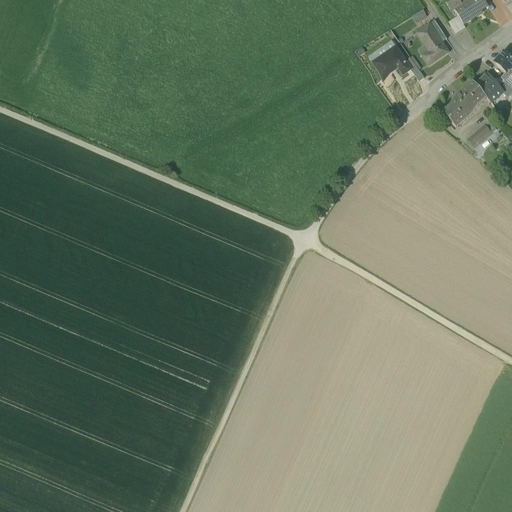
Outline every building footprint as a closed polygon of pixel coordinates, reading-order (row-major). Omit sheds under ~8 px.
[(457,0),(448,0),(445,2),(451,12),(454,10),(453,9),(460,5),(457,0)] [(468,0),(460,5),(453,9),(454,10),(458,17),(463,26),(477,17),(475,14),(487,7),(483,0),(468,0)] [(412,19),(415,24),(429,16),(426,11),(412,19)] [(463,26),(458,17),(448,24),(455,35),(460,32),(465,29),(463,26)] [(434,22),(429,25),(439,40),(444,37),(434,22)] [(439,40),(429,25),(415,35),(427,53),(421,57),(428,67),(448,54),(439,40)] [(404,62),(391,43),(368,58),(382,79),(397,69),(402,76),(410,71),(410,70),(404,62)] [(360,53),(364,58),(370,53),(367,48),(360,53)] [(511,60),(504,54),(495,64),(506,74),(507,75),(510,71),(511,72),(511,60)] [(424,79),(409,59),(404,62),(410,70),(410,71),(418,83),(424,79)] [(511,72),(510,71),(507,75),(506,74),(501,80),(511,89),(511,72)] [(475,86),(475,87),(486,100),(491,105),(502,95),(503,94),(497,88),(487,76),(475,86)] [(511,96),(511,89),(504,82),(497,88),(503,94),(502,95),(507,100),(511,96)] [(473,83),(442,109),(456,125),(486,100),(475,87),(475,86),(473,83)] [(494,126),(488,119),(485,122),(491,129),(494,126)] [(477,140),(478,142),(484,138),(482,136),(491,129),(485,122),(467,137),(473,144),(477,140)]
